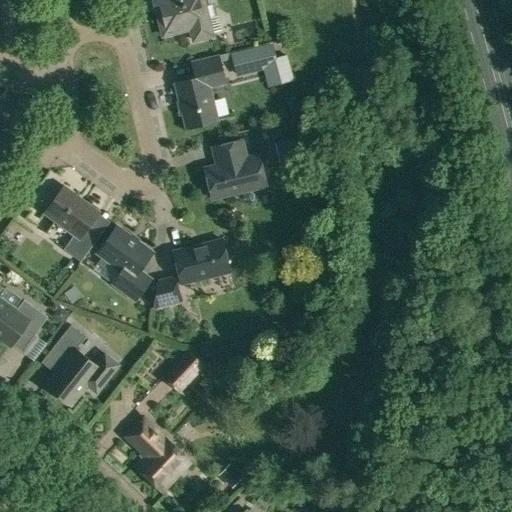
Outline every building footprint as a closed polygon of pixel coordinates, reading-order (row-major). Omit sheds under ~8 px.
[(190,29),(193,41),(212,36),(203,0),(163,0),(166,9),(160,10),(166,35),(190,29)] [(293,80),(286,56),(274,59),(270,41),(231,51),(233,59),(237,75),(276,65),(280,83),(293,80)] [(233,59),(231,51),(218,54),(220,62),(233,59)] [(174,83),(185,128),(218,121),(210,89),(226,85),(220,62),(218,54),(190,61),(194,78),(174,83)] [(259,154),(247,156),(242,140),(211,148),(215,165),(204,168),(211,199),(267,185),(259,154)] [(287,160),(301,157),(296,140),(283,143),(287,160)] [(166,154),(155,174),(175,184),(186,165),(166,154)] [(63,249),(80,261),(98,237),(87,228),(99,212),(63,186),(43,213),(74,235),(63,249)] [(149,219),(166,208),(156,192),(139,202),(149,219)] [(110,284),(134,302),(152,278),(140,269),(153,252),(116,225),(96,253),(120,270),(110,284)] [(172,251),(180,284),(229,272),(221,239),(172,251)] [(157,284),(153,307),(181,300),(177,284),(168,286),(157,284)] [(0,339),(10,346),(23,327),(35,335),(47,316),(24,299),(16,310),(0,298),(0,339)] [(61,321),(67,313),(58,307),(53,315),(61,321)] [(45,385),(70,406),(87,385),(96,392),(118,365),(104,354),(95,365),(75,349),(85,336),(71,325),(51,349),(64,360),(45,385)] [(200,361),(187,350),(162,376),(166,381),(166,383),(174,389),(176,390),(179,393),(205,366),(200,361)] [(156,485),(162,491),(189,462),(164,438),(163,436),(143,416),(124,436),(144,455),(135,465),(141,471),(141,472),(155,485),(156,485)] [(219,474),(231,486),(240,478),(227,466),(219,474)] [(339,484),(357,487),(359,477),(340,474),(339,484)] [(258,500),(266,506),(274,495),(266,490),(258,500)] [(224,511),(237,511),(240,510),(234,503),(224,511)]
